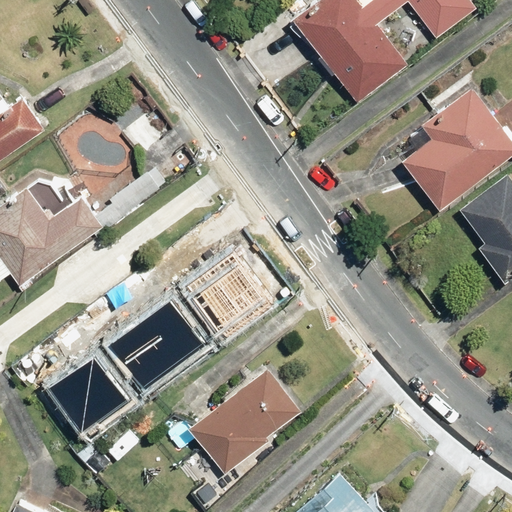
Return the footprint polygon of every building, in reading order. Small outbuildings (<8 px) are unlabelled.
[(357,0),(317,0),(291,22),(358,102),(405,63),(375,27),(405,2),(437,40),(474,9),(466,0),(368,0),(362,5),(357,0)] [(402,159),(438,207),(511,151),(511,143),(464,79),(427,106),(434,115),(418,127),(428,140),(402,159)] [(0,158),(44,125),(24,97),(10,107),(0,93),(0,158)] [(158,135),(142,113),(118,131),(133,152),(158,135)] [(180,145),(160,164),(175,181),(196,163),(180,145)] [(102,222),(108,230),(144,203),(141,198),(163,182),(152,166),(108,198),(111,202),(96,213),(102,222)] [(511,278),(511,180),(505,172),(458,208),(485,244),(476,250),(502,286),(511,278)] [(0,279),(8,274),(22,294),(35,284),(29,275),(102,222),(96,213),(93,209),(82,194),(48,218),(26,186),(0,204),(0,279)] [(193,296),(165,275),(109,347),(157,384),(209,316),(217,322),(230,304),(203,283),(193,296)] [(75,380),(102,349),(76,325),(48,357),(75,380)] [(299,413),(263,366),(185,427),(221,473),(299,413)] [(375,511),(335,467),(290,511),(375,511)] [(42,511),(14,496),(5,511),(42,511)]
